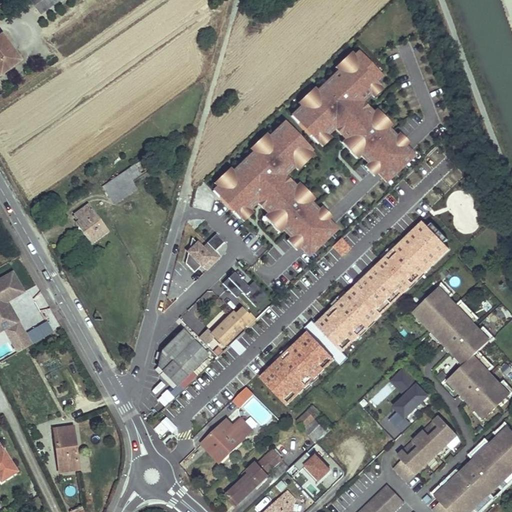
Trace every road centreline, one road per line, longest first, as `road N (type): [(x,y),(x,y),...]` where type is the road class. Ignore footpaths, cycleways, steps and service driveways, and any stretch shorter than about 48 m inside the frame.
road 1 (tertiary): [(116,390),(0,187)]
road 2 (residential): [(184,198),(139,362),(116,390)]
